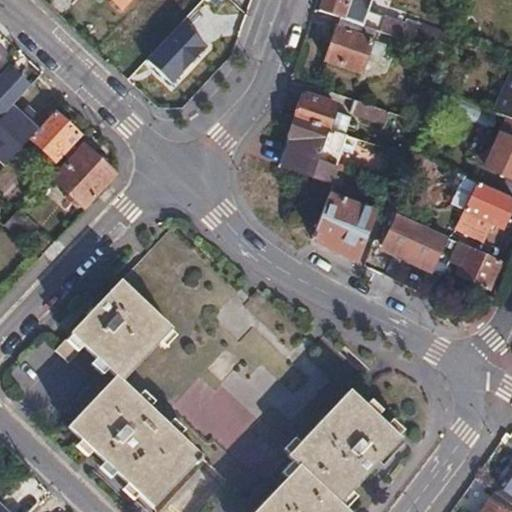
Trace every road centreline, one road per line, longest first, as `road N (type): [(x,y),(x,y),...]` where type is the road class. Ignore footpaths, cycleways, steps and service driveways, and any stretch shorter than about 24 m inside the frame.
road 1 (residential): [(466,369),(264,256),(175,167)]
road 2 (residential): [(175,167),(0,348)]
road 3 (residential): [(175,167),(0,5)]
road 4 (residential): [(175,167),(219,139),(276,51),(295,0)]
road 5 (residential): [(409,511),(466,430),(466,369)]
road 6 (residential): [(0,420),(96,511)]
